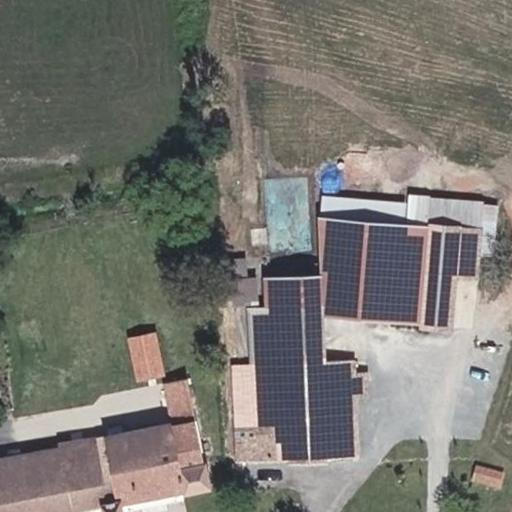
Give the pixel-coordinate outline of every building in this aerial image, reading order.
[(430,187),(428,213),(480,218),(478,243),(489,243),(492,193),(430,187)] [(455,294),(457,266),(458,242),(478,243),(480,218),(428,213),(406,212),(402,296),(455,294)] [(478,243),(458,242),(457,266),(476,266),(478,243)] [(254,256),(239,256),(240,304),(264,303),(263,276),(254,276),(254,256)] [(453,329),(455,294),(402,296),(401,326),(453,329)] [(329,305),(272,306),(273,363),(238,364),(243,461),(360,458),(358,361),(330,362),(329,305)] [(129,334),(139,378),(169,372),(159,327),(129,334)] [(66,449),(0,460),(0,511),(77,511),(106,506),(106,511),(126,511),(125,503),(190,492),(191,494),(214,491),(212,471),(208,467),(200,421),(177,426),(176,421),(65,442),(66,449)] [(498,492),(493,511),(505,511),(509,495),(498,492)]
